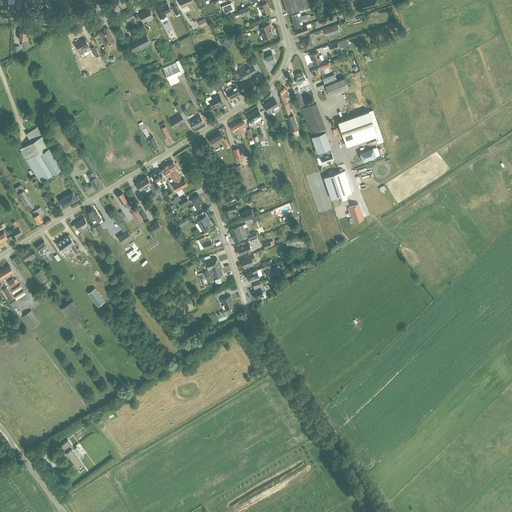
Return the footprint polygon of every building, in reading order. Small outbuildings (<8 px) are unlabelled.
[(190,10),(193,9),(191,4),(192,3),(191,0),(179,0),(182,7),(188,5),(190,10)] [(305,8),(314,5),(312,0),(283,0),(287,13),(299,10),(305,8)] [(231,3),(222,6),(224,13),(234,9),(231,3)] [(259,6),(263,15),(270,13),(267,3),(259,6)] [(155,7),(160,18),(162,22),(168,19),(166,15),(165,13),(171,11),(169,7),(168,4),(165,5),(162,6),(162,5),(160,6),(159,5),(158,6),(155,7)] [(241,16),(249,13),(247,7),(239,10),(239,12),(240,14),(241,16)] [(143,23),(153,17),(149,9),(143,12),(142,12),(139,14),(143,23)] [(132,10),(124,13),(128,21),(130,19),(131,21),(132,23),(134,22),(136,28),(140,26),(137,20),(135,17),(132,10)] [(344,16),(346,21),(354,18),(353,13),(344,16)] [(308,17),(293,21),(295,27),(300,26),(303,25),(302,21),(304,20),(308,19),(308,17)] [(207,24),(204,18),(198,21),(201,27),(207,24)] [(311,27),(310,23),(295,29),(298,35),(311,30),(310,27),(311,27)] [(263,40),(273,36),(270,29),(271,28),(269,24),(259,28),(263,40)] [(340,32),(338,26),(324,30),(326,37),(340,32)] [(104,30),(99,33),(105,45),(114,41),(113,39),(107,27),(104,29),(104,30)] [(19,31),(19,39),(22,39),(25,40),(25,43),(28,43),(28,37),(26,37),(26,32),(25,32),(24,32),(20,31),(19,31)] [(132,52),(150,43),(145,34),(128,42),(132,52)] [(310,34),(300,38),(302,42),(303,41),(306,49),(313,46),(311,41),(313,40),(310,34)] [(91,49),(89,47),(85,38),(75,44),(79,52),(81,54),(91,49)] [(332,51),(339,48),(337,43),(330,45),(332,51)] [(269,64),(275,61),(273,55),(272,52),(264,55),(263,52),(260,53),(262,59),(266,57),(269,64)] [(313,64),(321,61),(318,52),(310,55),(313,64)] [(144,74),(160,67),(158,62),(141,68),(144,74)] [(168,79),(181,74),(176,63),(163,69),(168,79)] [(240,72),(236,74),(240,81),(244,79),(253,74),(254,77),(258,74),(253,65),(253,64),(246,67),(245,66),(239,69),(239,71),(240,72)] [(324,72),(323,70),(330,67),(329,64),(311,70),(314,76),(320,73),(321,73),(324,72)] [(302,72),(295,75),(297,79),(296,79),(297,80),(296,81),(297,84),(298,84),(303,83),(302,81),(306,79),(302,72)] [(325,84),(333,81),(337,79),(336,78),(335,74),(323,79),(325,83),(325,84)] [(344,77),(337,79),(333,81),(337,92),(348,88),(344,77)] [(333,81),(325,84),(326,87),(323,88),(326,96),(337,92),(333,81)] [(221,88),(218,82),(213,84),(216,90),(221,88)] [(232,86),(226,89),(227,92),(231,98),(237,95),(237,96),(241,94),(238,90),(242,89),(238,82),(232,86)] [(288,91),(286,90),(287,89),(284,86),(278,91),(281,94),(280,96),(283,105),(285,111),(285,110),(292,131),(298,129),(293,115),(291,116),(287,103),(286,103),(283,96),(288,91)] [(206,98),(206,101),(207,105),(211,103),(213,108),(217,106),(218,106),(220,104),(221,106),(222,105),(224,104),(219,95),(212,99),(210,96),(206,98)] [(275,99),(264,106),(267,111),(267,112),(269,116),(268,116),(269,119),(272,118),(270,115),(271,114),(273,113),(270,110),(278,105),(275,99)] [(316,103),(307,106),(302,108),(311,133),(316,131),(317,135),(326,131),(316,103)] [(254,120),(262,115),(258,109),(247,116),(250,122),(249,123),(250,126),(253,125),(252,123),(254,122),(254,120)] [(373,110),(338,122),(346,144),(350,143),(349,141),(374,132),(377,144),(383,142),(373,110)] [(180,126),(185,123),(184,122),(185,121),(180,114),(169,121),(174,128),(179,125),(180,126)] [(193,128),(204,122),(200,116),(190,122),(193,128)] [(235,122),(239,128),(242,132),(244,131),(243,128),(246,126),(242,119),(236,123),(235,122)] [(153,149),(158,146),(153,137),(151,138),(145,128),(146,128),(142,122),(139,124),(142,130),(143,129),(153,149)] [(239,128),(235,122),(236,123),(230,126),(236,136),(241,133),(239,128)] [(166,138),(171,136),(164,123),(160,125),(166,138)] [(26,134),(31,142),(20,149),(41,183),(45,181),(44,180),(62,169),(42,136),(37,127),(26,134)] [(226,138),(224,139),(220,132),(209,139),(213,146),(222,140),(227,149),(231,147),(226,138)] [(329,149),(331,148),(325,132),(311,137),(317,153),(318,153),(329,149)] [(136,146),(134,147),(137,153),(141,158),(148,154),(147,151),(146,149),(145,148),(148,147),(148,148),(149,147),(143,138),(140,140),(137,142),(138,143),(138,144),(136,146)] [(127,146),(115,154),(124,168),(137,161),(127,146)] [(360,153),(362,161),(379,155),(377,148),(360,153)] [(233,151),(237,160),(238,163),(242,162),(241,158),(242,157),(239,149),(233,151)] [(332,156),(331,153),(330,153),(329,150),(329,149),(318,153),(319,155),(319,157),(320,156),(321,156),(322,159),(323,163),(329,161),(333,160),(332,156)] [(96,177),(93,172),(96,170),(87,155),(83,158),(92,173),(87,175),(96,190),(102,187),(96,177)] [(173,161),(168,164),(179,182),(178,182),(182,188),(188,185),(184,179),(181,180),(180,178),(181,178),(178,172),(177,173),(175,169),(177,168),(173,161)] [(161,169),(160,169),(164,176),(165,175),(167,174),(169,173),(175,184),(173,185),(178,195),(179,196),(185,193),(182,188),(178,182),(179,182),(168,164),(163,167),(161,169)] [(161,183),(166,180),(160,170),(157,171),(151,175),(156,183),(160,181),(161,183)] [(335,173),(324,177),(328,189),(331,199),(336,198),(352,192),(348,180),(344,170),(335,173)] [(35,176),(31,179),(37,189),(41,187),(35,176)] [(151,184),(147,177),(136,184),(140,191),(149,186),(155,195),(158,193),(152,183),(151,184)] [(22,184),(16,187),(19,192),(25,189),(22,184)] [(24,189),(18,193),(28,210),(30,210),(35,207),(24,189)] [(78,199),(76,195),(75,196),(73,192),(59,201),(64,208),(69,204),(69,205),(72,203),(72,202),(78,199)] [(118,196),(117,196),(122,204),(125,202),(128,208),(132,206),(128,199),(127,200),(123,193),(121,194),(120,194),(118,195),(118,196)] [(179,196),(178,195),(173,198),(174,199),(172,200),(174,203),(176,202),(181,199),(179,196)] [(199,195),(191,200),(197,210),(205,204),(203,201),(202,201),(199,195)] [(191,203),(189,201),(187,197),(178,202),(181,206),(182,208),(191,203)] [(294,201),(290,202),(295,212),(297,211),(299,211),(294,201)] [(352,205),(349,207),(351,212),(353,216),(351,217),(349,218),(350,220),(351,223),(355,222),(363,219),(362,214),(361,213),(360,210),(359,207),(358,204),(352,205)] [(235,206),(230,208),(228,209),(224,211),(226,218),(231,217),(230,216),(233,216),(231,212),(236,210),(235,206)] [(144,220),(147,217),(141,207),(137,210),(139,213),(140,213),(144,220)] [(35,216),(34,217),(38,224),(43,220),(40,216),(43,214),(40,208),(35,210),(36,212),(34,214),(35,216)] [(244,220),(254,216),(251,208),(241,213),(244,220)] [(94,210),(88,213),(90,217),(89,217),(91,221),(92,220),(94,223),(97,221),(98,222),(101,219),(96,212),(95,212),(94,210)] [(142,219),(137,210),(131,214),(137,223),(142,219)] [(127,231),(122,223),(116,214),(113,216),(119,226),(124,234),(118,237),(123,246),(133,239),(128,231),(127,231)] [(197,221),(203,231),(212,226),(211,225),(212,225),(210,221),(209,221),(206,216),(201,219),(198,214),(195,216),(197,221)] [(74,224),(75,224),(72,226),(75,231),(78,229),(79,231),(83,229),(82,229),(85,227),(87,230),(91,227),(89,224),(88,225),(84,217),(80,220),(74,224)] [(16,237),(22,233),(15,221),(12,223),(15,227),(14,228),(15,229),(12,231),(16,237)] [(158,222),(149,227),(152,233),(162,228),(158,222)] [(238,227),(230,230),(232,235),(234,240),(234,241),(244,238),(247,237),(248,239),(252,238),(253,237),(258,236),(256,232),(247,235),(244,228),(247,227),(246,224),(243,225),(239,226),(238,226),(238,227)] [(69,235),(57,244),(63,252),(71,246),(74,251),(78,247),(79,247),(80,249),(80,250),(80,249),(79,247),(79,246),(78,246),(76,243),(75,243),(69,235)] [(202,243),(204,249),(214,246),(213,243),(212,243),(211,240),(202,243)] [(44,242),(36,248),(42,256),(44,259),(44,258),(47,262),(50,260),(45,252),(47,251),(46,250),(49,248),(44,242)] [(237,248),(239,255),(251,250),(249,243),(237,248)] [(26,263),(36,257),(34,254),(34,253),(32,250),(22,256),(26,263)] [(253,260),(255,259),(253,253),(246,256),(247,259),(242,261),(244,268),(255,265),(253,260)] [(212,269),(215,277),(223,275),(220,268),(221,268),(220,263),(219,263),(217,258),(214,259),(214,258),(205,261),(208,270),(212,269)] [(3,278),(14,271),(10,266),(0,271),(0,281),(2,284),(5,282),(4,281),(5,281),(3,278)] [(279,268),(267,272),(269,277),(281,273),(279,268)] [(44,281),(47,278),(41,269),(35,273),(43,284),(45,282),(44,281)] [(250,273),(246,274),(248,280),(259,276),(262,275),(260,269),(257,270),(256,269),(249,272),(250,273)] [(13,279),(8,282),(11,287),(16,284),(13,279)] [(252,291),(255,299),(261,297),(261,298),(262,298),(266,297),(266,296),(265,292),(263,293),(261,288),(262,288),(261,283),(253,286),(254,290),(252,291)] [(14,294),(22,289),(20,284),(12,289),(14,294)] [(3,290),(10,300),(13,298),(7,288),(3,290)] [(95,288),(88,293),(97,307),(105,301),(95,288)] [(16,300),(26,294),(23,290),(14,296),(16,300)] [(223,301),(226,310),(234,307),(231,301),(232,300),(231,295),(219,299),(220,302),(223,301)] [(85,317),(73,301),(61,309),(73,325),(85,317)] [(31,329),(40,323),(31,311),(22,317),(31,329)] [(220,322),(230,319),(228,312),(218,316),(220,322)] [(60,446),(65,453),(66,453),(80,471),(86,466),(80,459),(84,456),(77,447),(75,449),(68,440),(60,446)]
